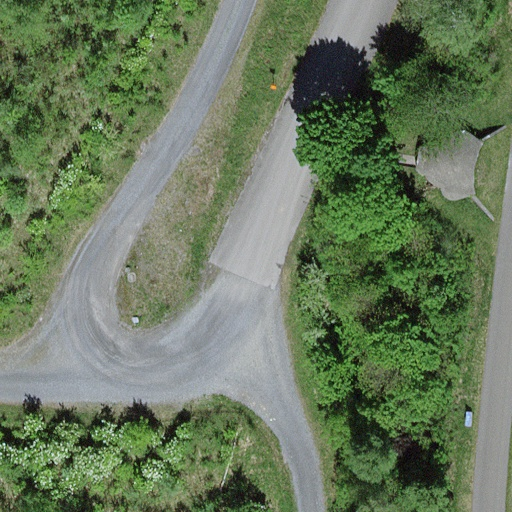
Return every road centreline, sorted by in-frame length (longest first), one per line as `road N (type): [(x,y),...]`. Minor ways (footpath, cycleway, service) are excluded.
road 1 (track): [(241,0),(173,144),(101,248),(87,303),(108,359)]
road 2 (track): [(210,366),(358,0)]
road 3 (track): [(511,265),(491,511)]
road 4 (track): [(0,381),(108,359),(155,379),(210,366)]
road 5 (track): [(210,366),(270,370),(301,419),(315,511)]
